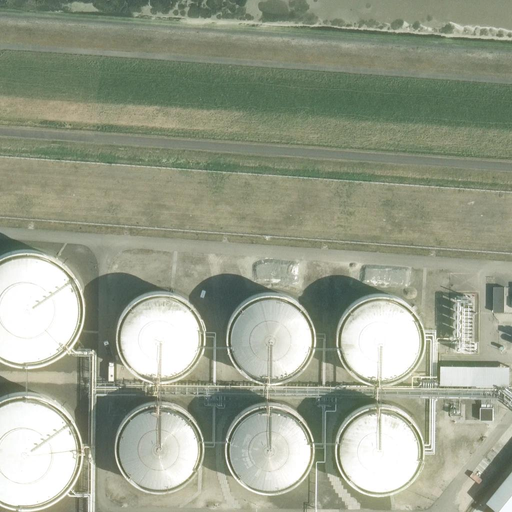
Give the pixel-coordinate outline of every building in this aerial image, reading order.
[(75,280),(69,271),(62,263),(52,257),(42,252),(30,250),(17,251),(7,254),(0,257),(0,352),(9,357),(19,359),(31,359),(40,358),(50,354),(58,350),(65,343),(71,336),(76,327),(80,317),(81,308),(80,298),(79,289),(75,280)] [(494,288),(493,313),(504,313),(504,288),(494,288)] [(510,366),(440,365),(440,384),(510,385),(510,366)] [(72,422),(66,414),(59,405),(49,399),(39,395),(27,393),(14,393),(4,396),(0,397),(0,496),(6,499),(16,502),(28,502),(37,500),(47,497),(55,492),(62,485),(68,478),(73,469),(77,460),(78,450),(77,440),(76,431),(72,422)] [(497,414),(497,403),(487,403),(487,414),(497,414)] [(511,511),(511,470),(488,500),(503,511),(511,511)]
